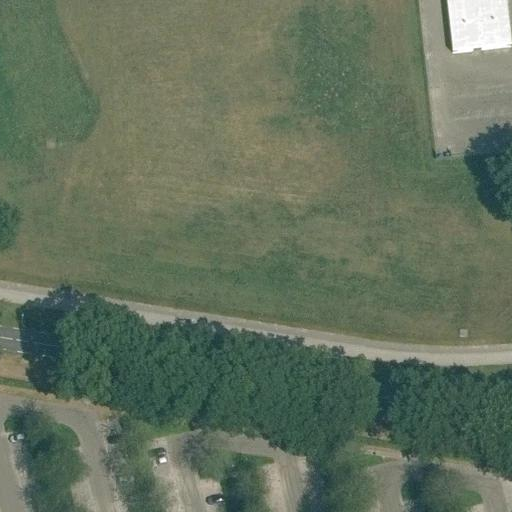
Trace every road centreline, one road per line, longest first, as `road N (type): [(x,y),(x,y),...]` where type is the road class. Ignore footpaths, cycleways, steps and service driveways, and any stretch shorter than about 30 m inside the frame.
road 1 (unclassified): [(200,369),(0,337)]
road 2 (unclassified): [(200,369),(373,398)]
road 3 (unclassified): [(511,396),(373,398)]
